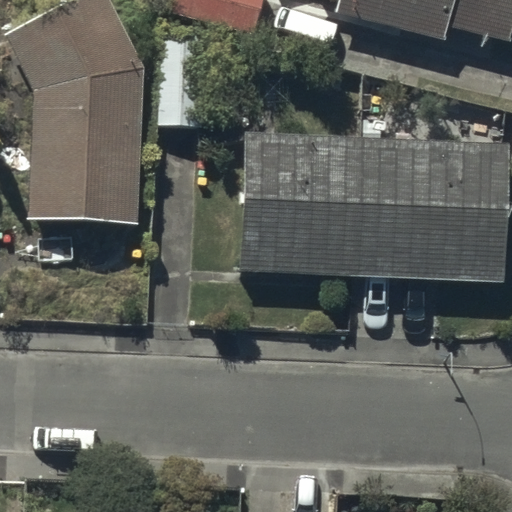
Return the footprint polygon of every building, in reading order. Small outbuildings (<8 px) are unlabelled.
[(105,0),(61,0),(0,31),(0,32),(30,90),(24,218),(134,224),(141,69),(105,0)] [(256,0),(169,0),(167,10),(248,32),(256,0)] [(511,0),(332,0),(330,10),(438,38),(442,23),(502,39),(511,0)] [(206,34),(156,34),(155,122),(205,122),(206,34)] [(507,140),(240,130),(235,268),(502,278),(507,140)]
